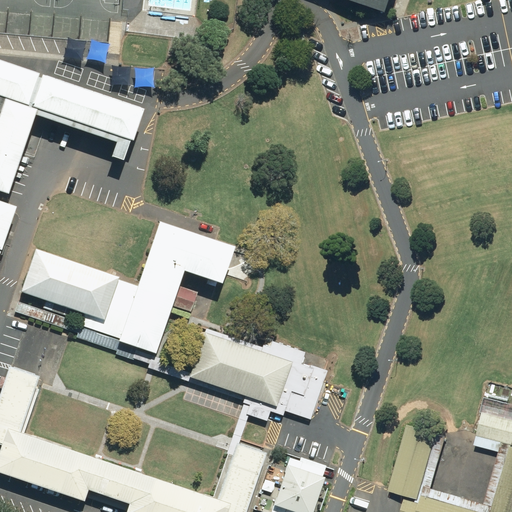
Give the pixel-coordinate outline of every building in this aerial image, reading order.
[(364,0),(397,11),(399,0),(364,0)] [(433,12),(430,0),(419,0),(422,14),(433,12)] [(0,93),(6,95),(0,112),(0,187),(9,190),(37,106),(131,138),(142,107),(0,58),(0,93)] [(511,106),(510,100),(489,105),(492,115),(511,109),(511,106)] [(477,108),(457,113),(459,122),(479,117),(477,108)] [(441,116),(420,120),(422,129),(443,125),(441,116)] [(402,123),(381,128),(383,137),(404,132),(402,123)] [(118,260),(133,214),(130,213),(121,210),(113,208),(105,205),(97,203),(89,200),(81,197),(73,195),(65,192),(59,190),(49,196),(15,301),(79,322),(101,255),(118,260)] [(16,204),(0,198),(0,246),(1,247),(16,204)] [(101,269),(82,322),(155,348),(183,267),(221,280),(224,271),(231,251),(233,245),(213,238),(159,219),(137,282),(101,269)] [(262,344),(206,325),(190,374),(245,393),(244,395),(243,397),(242,400),(246,401),(249,402),(246,411),(267,417),(270,408),(283,413),(285,408),(310,416),(323,379),(327,367),(325,367),(301,360),(304,352),(271,341),(269,344),(262,342),(262,344)] [(13,364),(9,363),(2,384),(0,390),(0,441),(1,442),(7,425),(19,429),(36,383),(39,373),(13,364)] [(405,425),(385,496),(403,501),(400,511),(511,511),(511,449),(510,449),(511,439),(511,417),(480,409),(472,447),(496,454),(482,504),(429,487),(443,436),(405,425)] [(19,429),(7,425),(1,442),(0,446),(0,468),(84,497),(88,486),(111,494),(119,463),(100,457),(98,456),(97,455),(95,455),(28,432),(26,431),(19,429)] [(230,500),(225,511),(244,511),(266,449),(236,440),(217,495),(230,500)] [(308,456),(301,453),(299,458),(290,454),(271,509),(281,511),(311,511),(324,474),(322,473),(326,462),(323,461),(315,459),(308,456)] [(225,511),(230,500),(217,495),(215,495),(211,493),(209,493),(142,470),(140,470),(138,469),(136,469),(119,463),(111,494),(129,500),(125,511),(127,511),(225,511)]
